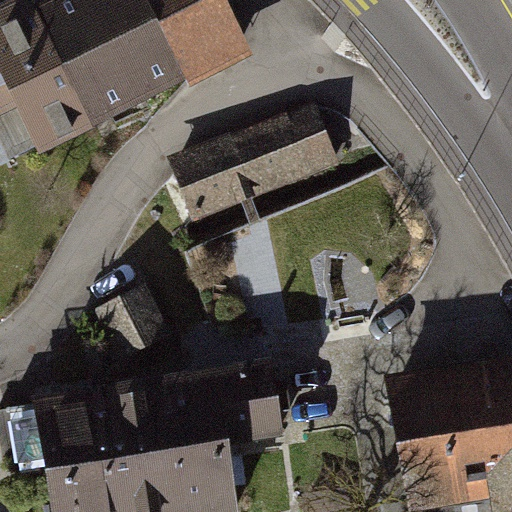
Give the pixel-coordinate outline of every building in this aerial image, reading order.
[(65,0),(38,14),(92,121),(240,47),(216,0),(65,0)] [(41,147),(92,121),(38,14),(0,31),(0,109),(19,100),(41,147)] [(314,108),(176,164),(197,215),(335,159),(314,108)] [(106,310),(128,355),(162,339),(140,293),(106,310)] [(160,426),(171,511),(224,511),(235,511),(225,438),(280,429),(269,367),(137,388),(143,428),(160,426)] [(511,511),(511,373),(393,392),(410,497),(494,483),(498,511),(511,511)] [(143,428),(137,388),(95,396),(111,511),(171,511),(160,426),(143,428)] [(111,511),(95,396),(38,405),(50,483),(54,511),(111,511)] [(50,483),(38,405),(0,409),(0,437),(4,463),(36,486),(50,483)] [(310,511),(345,511),(342,494),(308,499),(310,511)]
